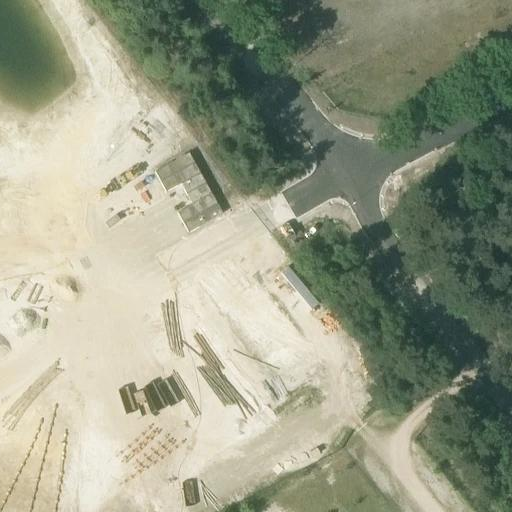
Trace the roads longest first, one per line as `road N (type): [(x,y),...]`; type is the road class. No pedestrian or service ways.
road 1 (unclassified): [(511,384),(342,176)]
road 2 (unclassified): [(198,0),(342,176)]
road 3 (unclassified): [(342,176),(511,88)]
